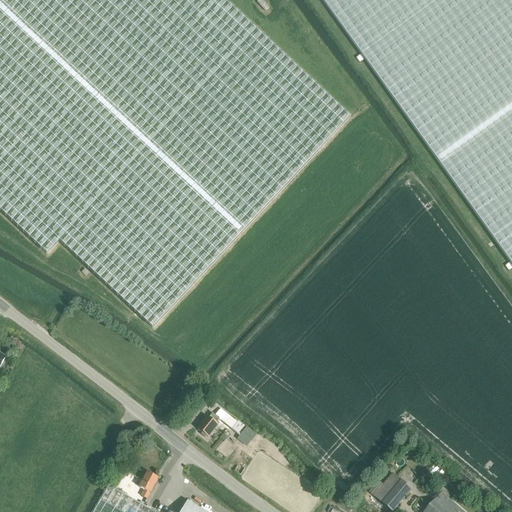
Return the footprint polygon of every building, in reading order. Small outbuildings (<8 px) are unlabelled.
[(0,0),(0,210),(47,255),(59,242),(67,234),(249,38),(257,30),(224,0),(0,0)] [(511,0),(322,0),(511,265),(511,0)] [(59,242),(153,329),(350,118),(257,30),(249,38),(67,234),(59,242)] [(217,426),(215,424),(219,419),(212,414),(208,419),(207,418),(197,429),(208,438),(217,426)] [(221,421),(239,436),(242,433),(251,440),(255,436),(246,428),(238,422),(237,423),(226,415),(221,421)] [(147,500),(150,494),(158,479),(147,473),(139,488),(144,490),(141,496),(147,500)] [(389,479),(383,487),(377,482),(368,492),(391,511),(392,511),(411,491),(410,489),(397,478),(393,475),(389,479)] [(152,511),(109,486),(93,511),(152,511)] [(462,511),(441,493),(424,511),(462,511)] [(204,511),(187,502),(181,511),(204,511)]
